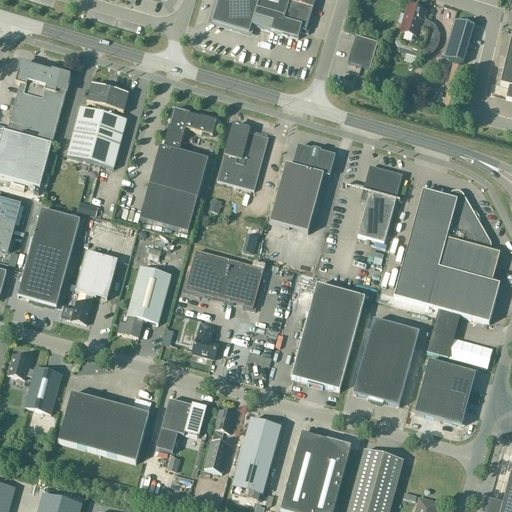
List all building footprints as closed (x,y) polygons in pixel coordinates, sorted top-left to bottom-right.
[(249,35),(251,27),(258,0),(218,0),(211,24),(249,35)] [(307,36),(310,28),(308,27),(315,0),(258,0),(251,27),(297,41),(299,34),(307,36)] [(420,30),(425,13),(408,8),(400,34),(398,33),(395,44),(397,49),(415,55),(416,52),(419,53),(424,50),(430,32),(420,30)] [(474,28),(455,22),(443,61),(462,67),(474,28)] [(511,37),(500,87),(509,89),(506,102),(511,103),(511,37)] [(377,45),(355,38),(347,65),(369,71),(377,45)] [(405,55),(402,63),(413,66),(415,59),(405,55)] [(71,79),(21,65),(15,86),(20,87),(6,135),(3,134),(0,145),(0,180),(39,191),(65,96),(69,97),(70,92),(67,92),(71,79)] [(90,165),(110,92),(91,87),(86,106),(95,108),(94,114),(80,110),(67,159),(90,165)] [(128,97),(110,92),(90,165),(113,172),(126,123),(113,119),(114,113),(123,116),(128,97)] [(159,149),(139,222),(188,235),(208,162),(179,154),(185,131),(212,138),(216,123),(199,118),(199,119),(189,117),(189,116),(174,111),(169,128),(167,127),(166,133),(168,134),(163,150),(159,149)] [(231,131),(216,184),(253,194),(268,141),(238,132),(239,129),(235,128),(233,128),(232,131),(231,131)] [(335,159),(297,149),(292,169),(285,167),(269,225),(307,236),(323,177),(329,179),(335,159)] [(367,204),(357,239),(383,246),(402,178),(369,169),(360,202),(367,204)] [(491,273),(495,274),(499,256),(489,253),(491,249),(491,247),(490,245),(462,197),(461,195),(459,194),(457,193),(454,193),(452,194),(450,195),(449,196),(448,198),(447,200),(422,194),(393,301),(427,310),(438,271),(482,283),(485,268),(492,270),(491,273)] [(0,253),(7,256),(21,207),(0,201),(0,253)] [(218,215),(221,203),(212,201),(209,213),(218,215)] [(56,310),(80,223),(41,212),(17,299),(56,310)] [(132,256),(139,230),(134,228),(127,255),(132,256)] [(120,251),(125,253),(129,236),(124,235),(120,251)] [(63,309),(61,318),(72,322),(71,323),(86,327),(91,308),(90,308),(93,298),(106,302),(117,263),(86,254),(75,294),(86,297),(83,306),(76,304),(74,312),(63,309)] [(195,254),(184,293),(233,306),(252,312),(263,273),(244,267),(195,254)] [(11,255),(8,267),(15,269),(18,257),(11,255)] [(491,285),(495,274),(491,273),(492,270),(485,268),(482,283),(438,271),(427,310),(489,326),(499,287),(491,285)] [(117,336),(138,341),(143,324),(158,328),(171,279),(140,271),(127,319),(122,318),(117,336)] [(272,278),(264,307),(275,310),(283,281),(272,278)] [(365,301),(316,287),(291,381),(307,386),(307,387),(322,392),(323,390),(339,394),(365,301)] [(291,304),(294,292),(290,290),(286,303),(291,304)] [(381,405),(398,410),(419,335),(373,323),(353,397),(370,402),(369,404),(380,407),(381,405)] [(192,356),(214,362),(218,347),(210,344),(214,330),(200,327),(196,341),(192,356)] [(251,356),(261,360),(265,347),(255,343),(251,356)] [(485,368),(490,369),(493,354),(487,353),(485,368)] [(29,362),(13,358),(8,378),(24,382),(25,377),(32,379),(24,410),(51,417),(61,378),(35,371),(34,373),(27,371),(29,362)] [(414,416),(461,429),(475,376),(428,364),(414,416)] [(66,416),(58,445),(135,466),(149,417),(110,407),(71,396),(66,416)] [(469,411),(476,413),(479,404),(472,402),(469,411)] [(177,437),(184,438),(185,435),(198,439),(206,410),(192,406),(191,409),(169,403),(156,451),(172,456),(177,437)] [(234,418),(220,414),(204,472),(221,477),(229,448),(220,446),(223,435),(229,436),(234,418)] [(281,430),(250,422),(236,476),(237,476),(232,494),(247,498),(247,501),(258,504),(258,501),(260,502),(265,484),(266,484),(281,430)] [(306,511),(326,443),(301,436),(280,511),(306,511)] [(333,511),(350,449),(326,443),(306,511),(333,511)] [(389,511),(403,464),(364,453),(347,511),(389,511)] [(174,472),(176,460),(168,459),(167,471),(174,472)] [(487,503),(484,511),(511,511),(511,471),(502,507),(487,503)] [(192,482),(185,481),(184,483),(174,481),(171,493),(184,496),(186,487),(191,488),(192,482)] [(0,487),(0,511),(12,511),(18,493),(0,487)] [(402,501),(415,504),(417,498),(403,495),(402,501)] [(80,511),(82,508),(43,497),(38,511),(80,511)] [(435,511),(436,507),(420,503),(417,511),(435,511)]
